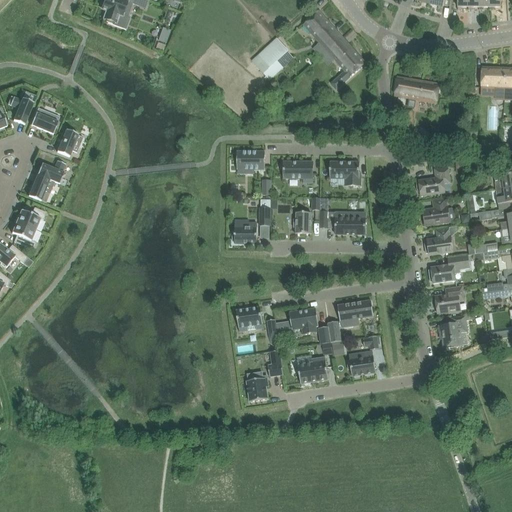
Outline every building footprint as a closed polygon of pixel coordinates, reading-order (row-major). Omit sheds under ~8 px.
[(102,0),(100,5),(103,6),(102,9),(107,11),(104,19),(107,20),(106,22),(112,24),(113,22),(115,23),(114,25),(125,29),(130,17),(127,17),(127,16),(127,17),(123,16),(127,2),(131,4),(131,5),(132,5),(132,4),(139,6),(146,9),(149,1),(144,0),(123,0),(123,1),(122,0),(102,0)] [(469,8),(468,0),(457,0),(458,11),(463,11),(463,8),(469,8)] [(468,0),(469,8),(469,11),(474,11),(474,8),(479,8),(479,0),(468,0)] [(479,0),(479,8),(479,11),(484,11),(484,8),(490,8),(490,0),(479,0)] [(490,0),(490,8),(490,11),(495,11),(495,8),(501,8),(501,0),(490,0)] [(304,26),(327,52),(344,39),(319,11),(304,26)] [(163,28),(158,41),(166,44),(171,31),(163,28)] [(264,51),(282,70),(293,59),(288,53),(289,51),(278,39),(264,51)] [(366,64),(344,39),(327,52),(345,72),(331,84),(337,90),(366,64)] [(252,62),(270,81),(282,70),(264,51),(252,62)] [(506,69),(482,68),(481,89),(496,90),(496,100),(505,100),(506,69)] [(397,78),(394,96),(404,98),(409,99),(416,100),(437,103),(438,94),(440,84),(397,78)] [(468,94),(467,101),(475,102),(476,94),(468,94)] [(18,109),(13,122),(25,126),(34,104),(23,99),(22,101),(14,98),(10,106),(18,109)] [(48,119),(42,116),(44,111),(38,108),(31,126),(53,135),(58,123),(60,118),(50,114),(48,119)] [(412,112),(410,112),(400,113),(401,129),(413,128),(412,112)] [(78,136),(66,131),(57,153),(69,158),(72,152),(77,154),(83,138),(78,136)] [(237,170),(265,170),(265,152),(237,152),(237,170)] [(42,165),(37,175),(50,180),(50,181),(64,187),(66,182),(62,180),(64,174),(62,173),(66,165),(57,162),(54,170),(42,165)] [(304,184),(313,184),(313,163),(284,163),(284,165),(282,165),(282,170),(284,170),(284,179),(304,180),(304,184)] [(330,163),(330,179),(346,179),(346,187),(361,187),(361,173),(360,173),(360,163),(330,163)] [(503,182),(504,190),(511,188),(511,174),(506,175),(505,169),(494,171),(495,183),(503,182)] [(417,191),(418,193),(421,193),(421,197),(446,194),(444,185),(451,184),(449,170),(435,170),(436,179),(419,181),(419,182),(417,183),(417,185),(417,191)] [(45,192),(50,181),(50,180),(37,175),(28,197),(41,202),(41,201),(46,203),(50,194),(45,192)] [(263,187),(263,195),(271,195),(271,188),(271,180),(263,180),(263,187)] [(511,202),(511,188),(504,190),(505,197),(498,198),(499,211),(511,209),(510,203),(511,202)] [(320,211),(320,212),(321,212),(328,212),(329,199),(320,198),(320,211)] [(425,226),(435,225),(450,223),(448,208),(447,208),(446,200),(434,202),(435,210),(423,211),(425,226)] [(260,201),(260,209),(270,209),(270,201),(260,201)] [(17,222),(17,223),(36,230),(40,220),(43,221),(46,214),(34,209),(32,215),(21,211),(19,217),(18,216),(15,221),(17,222)] [(260,209),(260,227),(270,227),(270,209),(260,209)] [(328,219),(328,228),(336,228),(335,235),(366,235),(366,219),(365,219),(366,212),(360,212),(356,219),(346,219),(346,212),(337,212),(328,212),(328,219)] [(479,213),(480,221),(492,219),(491,212),(479,213)] [(311,214),(296,213),(296,234),(311,235),(311,214)] [(501,223),(502,231),(511,229),(511,214),(507,216),(508,222),(501,223)] [(470,215),(461,216),(463,224),(471,223),(470,215)] [(233,236),(233,242),(235,242),(235,244),(257,244),(257,224),(249,224),(249,220),(235,220),(235,224),(235,228),(235,236),(233,236)] [(31,241),(36,230),(17,223),(12,234),(17,236),(14,243),(33,251),(36,243),(31,241)] [(454,252),(450,229),(437,231),(438,239),(427,241),(428,243),(425,243),(426,254),(429,254),(429,256),(454,252)] [(511,229),(502,231),(503,238),(511,237),(511,243),(511,229)] [(475,247),(475,248),(476,255),(476,254),(482,254),(498,251),(497,244),(481,246),(481,247),(475,247)] [(28,259),(12,246),(8,251),(0,245),(0,263),(1,264),(0,264),(0,265),(4,269),(5,267),(7,268),(15,258),(23,264),(28,259)] [(498,251),(482,254),(483,261),(499,259),(499,258),(498,251)] [(511,255),(505,256),(502,257),(503,261),(505,263),(506,263),(507,270),(511,269),(511,255)] [(432,271),(429,271),(431,282),(433,282),(433,284),(443,283),(456,281),(455,274),(459,274),(459,270),(470,269),(468,256),(458,257),(448,258),(449,266),(431,268),(432,271)] [(0,294),(4,286),(11,289),(13,285),(9,283),(10,281),(9,280),(6,278),(0,273),(0,294)] [(499,284),(487,286),(488,288),(488,293),(498,292),(500,292),(499,284)] [(462,287),(457,287),(447,289),(448,295),(435,297),(438,314),(450,312),(450,314),(461,312),(460,301),(464,300),(462,287)] [(500,292),(498,292),(488,293),(482,294),(483,301),(498,299),(511,297),(510,290),(500,292)] [(353,320),(366,318),(366,313),(372,312),(373,314),(371,301),(338,306),(340,322),(341,322),(342,328),(354,326),(353,320)] [(261,308),(236,311),(239,329),(240,333),(248,331),(248,327),(256,326),(256,330),(263,329),(263,325),(261,308)] [(316,309),(290,313),(292,331),(302,329),(303,336),(317,334),(316,327),(319,327),(316,309)] [(468,333),(466,320),(473,320),(473,316),(461,317),(452,319),(452,325),(440,327),(441,340),(443,340),(445,349),(462,347),(460,334),(468,333)] [(270,342),(278,341),(275,320),(267,322),(270,342)] [(338,323),(328,324),(331,343),(341,342),(338,323)] [(329,327),(318,329),(321,345),(323,344),(331,343),(329,327)] [(487,334),(488,341),(504,339),(503,332),(487,334)] [(482,335),(480,342),(481,344),(481,346),(489,344),(488,341),(487,334),(482,335)] [(369,337),(369,338),(364,339),(365,348),(370,347),(371,350),(379,349),(377,336),(369,337)] [(331,343),(323,344),(324,356),(333,354),(331,343)] [(284,376),(280,351),(270,353),(272,365),(268,366),(270,378),(284,376)] [(348,362),(347,362),(349,370),(351,370),(352,377),(376,373),(374,357),(373,351),(366,352),(367,358),(350,361),(348,362)] [(329,380),(325,358),(313,360),(313,363),(298,366),(301,385),(329,380)] [(269,387),(268,379),(265,380),(265,379),(247,382),(250,402),(268,400),(266,387),(269,387)]
